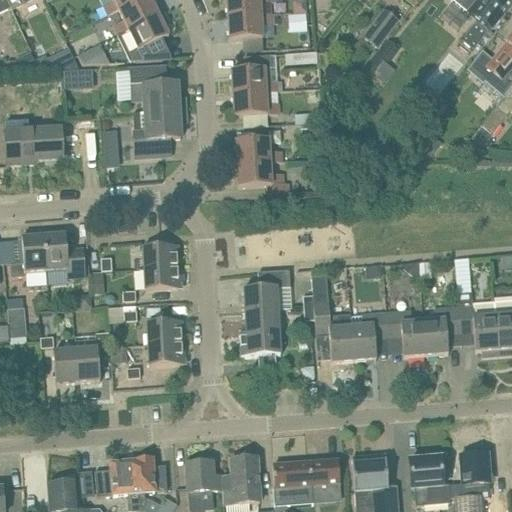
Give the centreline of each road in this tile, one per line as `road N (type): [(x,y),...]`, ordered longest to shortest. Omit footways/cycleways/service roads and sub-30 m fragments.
road 1 (residential): [(241,427),(511,407)]
road 2 (residential): [(172,200),(208,154),(198,45),(183,0)]
road 3 (residential): [(210,389),(203,230),(172,200)]
road 4 (residential): [(0,448),(184,432)]
road 5 (residential): [(0,210),(172,200)]
